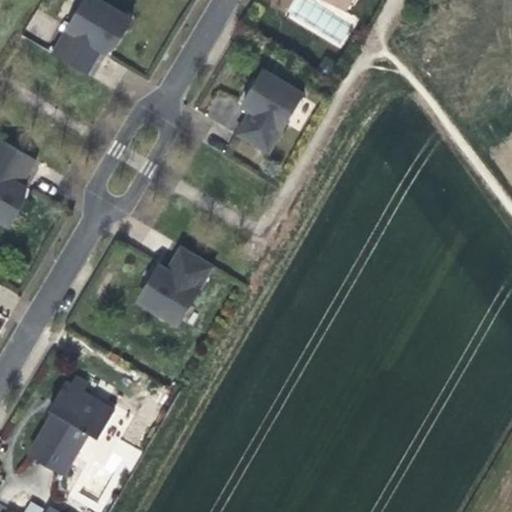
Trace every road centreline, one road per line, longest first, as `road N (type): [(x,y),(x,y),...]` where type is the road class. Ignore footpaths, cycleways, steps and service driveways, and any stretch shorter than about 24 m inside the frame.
road 1 (track): [(511,213),(436,109),(372,42)]
road 2 (residential): [(96,216),(0,379)]
road 3 (residential): [(169,94),(165,137),(150,168),(128,202),(96,216)]
road 4 (residential): [(96,216),(99,181),(138,111),(169,94)]
